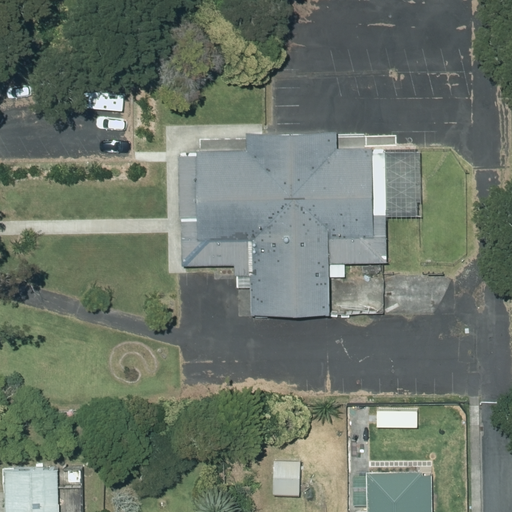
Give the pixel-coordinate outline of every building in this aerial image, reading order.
[(251,133),(251,149),(200,150),(201,238),(251,237),(254,313),(333,311),(331,235),(376,234),(376,214),(389,214),(426,213),(424,146),(339,147),(339,131),(251,133)] [(377,403),(376,419),(406,420),(407,404),(377,403)] [(8,461),(8,511),(62,511),(61,460),(8,461)] [(434,511),(434,468),(425,468),(425,463),(371,464),(371,506),(365,506),(364,511),(434,511)] [(275,489),(303,489),(303,468),(275,467),(275,489)]
